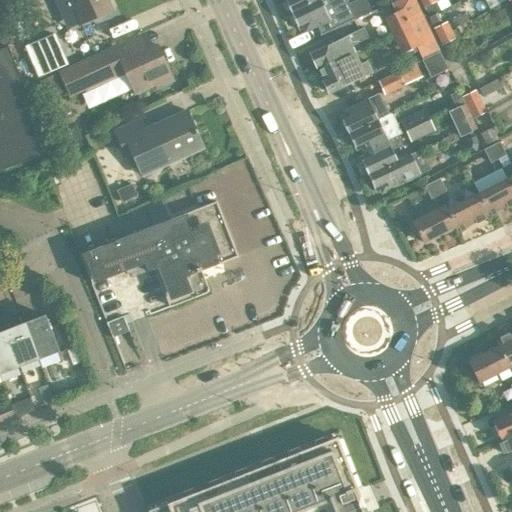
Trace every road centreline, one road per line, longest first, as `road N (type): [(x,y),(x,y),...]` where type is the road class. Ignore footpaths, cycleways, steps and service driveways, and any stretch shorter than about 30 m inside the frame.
road 1 (secondary): [(351,294),(224,0)]
road 2 (tertiary): [(116,433),(329,347)]
road 3 (secondary): [(445,511),(381,367)]
road 4 (tertiary): [(0,479),(116,433)]
road 5 (tertiary): [(401,317),(511,265)]
